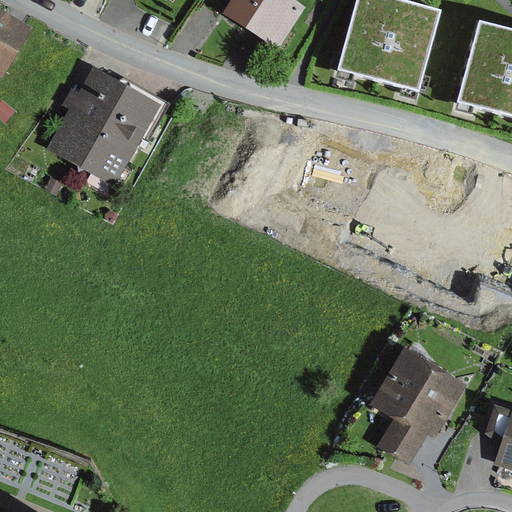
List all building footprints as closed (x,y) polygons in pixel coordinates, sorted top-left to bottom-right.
[(304,10),(288,0),(230,0),(220,15),(277,52),(304,10)] [(398,4),(382,0),(353,0),(335,73),(416,94),(437,14),(398,4)] [(0,81),(1,81),(30,32),(0,14),(0,81)] [(511,35),(477,25),(454,106),(511,122),(511,35)] [(68,111),(45,151),(86,174),(89,187),(103,184),(113,190),(142,139),(147,141),(165,111),(119,85),(91,69),(77,95),(69,91),(60,107),(68,111)] [(119,85),(165,111),(167,106),(122,81),(119,85)] [(15,113),(1,101),(0,102),(0,121),(4,125),(15,113)] [(62,185),(50,179),(43,192),(55,197),(62,185)] [(467,388),(402,349),(368,406),(393,421),(377,447),(409,466),(426,437),(434,442),(467,388)] [(499,447),(492,468),(511,474),(511,411),(510,413),(493,408),(484,435),(499,447)]
